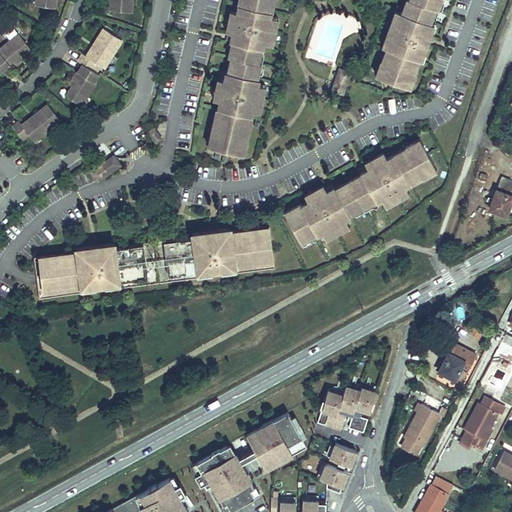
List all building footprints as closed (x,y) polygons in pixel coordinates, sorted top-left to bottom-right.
[(110,0),(110,10),(132,12),(132,0),(110,0)] [(261,47),(262,41),(271,43),(272,36),(270,36),(271,30),(272,23),(275,24),(276,17),(271,16),(272,11),(274,0),(239,0),(238,4),(239,4),(237,11),(236,11),(234,16),(233,15),(231,21),(230,26),(232,27),(231,32),(233,32),(231,41),(233,41),(229,56),(232,56),(228,71),(227,71),(225,79),(223,79),(222,83),(220,82),(219,89),(218,94),(219,95),(218,99),(220,100),(219,107),(217,107),(215,116),(216,116),(213,128),(210,138),(217,139),(215,147),(236,152),(238,144),(245,145),(247,135),(246,135),(249,123),(250,123),(251,114),(249,114),(250,109),(257,110),(258,104),(256,103),(257,97),(258,91),(261,91),(262,85),(256,83),(257,78),(255,77),(256,72),(255,71),(257,62),(255,61),(257,52),(258,52),(259,47),(261,47)] [(406,0),(402,12),(400,11),(398,17),(394,16),(391,23),(393,24),(389,33),(388,33),(385,40),(389,42),(387,47),(383,59),(382,59),(379,68),(385,71),(383,77),(403,85),(405,78),(412,81),(415,72),(414,71),(419,59),(421,53),(426,55),(428,48),(426,47),(429,37),(432,38),(434,30),(430,29),(432,24),(432,23),(430,22),(432,17),(431,17),(435,7),(437,9),(440,0),(442,0),(443,0),(442,0),(406,0)] [(122,40),(104,28),(95,42),(97,44),(94,49),(91,48),(86,55),(83,53),(78,61),(83,63),(92,69),(96,62),(102,66),(106,60),(108,61),(122,40)] [(0,66),(4,72),(12,66),(10,64),(21,55),(30,47),(18,33),(0,48),(0,66)] [(21,55),(10,64),(12,66),(13,67),(23,58),(21,55)] [(92,69),(83,63),(78,72),(80,73),(72,85),(66,95),(82,105),(96,82),(94,81),(99,74),(92,69)] [(385,71),(379,68),(376,75),(383,77),(385,71)] [(339,71),(332,90),(343,94),(350,72),(344,70),(343,73),(339,71)] [(69,83),(72,85),(80,73),(78,72),(77,71),(69,83)] [(405,78),(403,85),(410,87),(412,81),(405,78)] [(48,104),(34,114),(36,117),(31,121),(29,118),(22,124),(20,121),(13,126),(22,139),(29,134),(33,139),(39,135),(41,137),(61,121),(48,104)] [(154,128),(149,132),(154,140),(160,137),(154,128)] [(210,138),(209,146),(215,147),(217,139),(210,138)] [(420,138),(413,142),(416,148),(423,144),(420,138)] [(387,157),(384,151),(366,161),(367,164),(359,168),(361,172),(335,186),(332,183),(325,187),(323,184),(305,194),(308,201),(302,204),(301,203),(285,212),(301,240),(308,236),(311,240),(323,233),(324,236),(331,233),(329,230),(336,227),(341,224),(342,226),(348,223),(346,218),(350,215),(350,214),(355,211),(354,210),(370,201),(373,205),(374,206),(375,206),(376,206),(378,205),(379,203),(379,202),(378,200),(382,198),(384,203),(390,200),(390,198),(395,195),(401,191),(402,193),(408,190),(406,185),(422,177),(430,173),(426,167),(433,163),(423,144),(416,148),(413,142),(393,153),(393,154),(387,157)] [(238,144),(236,152),(243,153),(245,145),(238,144)] [(114,155),(91,171),(97,180),(120,164),(114,155)] [(433,163),(426,167),(430,173),(437,169),(433,163)] [(511,200),(511,180),(503,176),(494,197),(490,195),(488,200),(493,201),(490,207),(506,214),(511,200)] [(401,191),(395,195),(397,199),(409,192),(408,190),(402,193),(401,191)] [(397,199),(395,195),(390,198),(390,200),(384,203),(386,205),(397,199)] [(341,224),(336,227),(338,232),(349,225),(348,223),(342,226),(341,224)] [(39,298),(275,268),(270,226),(251,228),(251,229),(239,231),(239,230),(230,231),(229,228),(217,229),(217,231),(207,232),(206,231),(194,232),(194,237),(180,239),(180,238),(160,240),(158,228),(147,229),(148,242),(128,244),(128,245),(114,247),(113,243),(101,244),(101,246),(90,247),(90,246),(78,247),(78,251),(69,252),(69,253),(57,254),(57,253),(39,256),(34,257),(39,298)] [(331,233),(324,236),(326,238),(338,232),(336,227),(329,230),(331,233)] [(308,236),(301,240),(303,245),(311,240),(308,236)] [(482,329),(484,325),(476,321),(470,333),(478,337),(480,332),(482,329)] [(467,362),(471,353),(458,346),(453,355),(450,353),(449,353),(439,371),(455,380),(465,361),(467,362)] [(461,383),(476,356),(471,353),(467,362),(465,361),(455,380),(461,383)] [(373,402),(377,391),(362,386),(361,389),(346,385),(343,394),(328,389),(325,400),(323,399),(321,407),(323,408),(318,422),(341,429),(347,413),(339,410),(340,406),(354,410),(356,406),(370,411),(371,409),(373,410),(375,403),(373,402)] [(488,408),(492,401),(485,397),(481,404),(480,403),(466,429),(474,433),(469,442),(472,443),(481,448),(486,440),(483,438),(489,427),(497,412),(488,408)] [(501,414),(505,408),(492,401),(488,408),(497,412),(501,414)] [(439,412),(422,404),(418,411),(405,436),(423,446),(440,414),(441,413),(439,412)] [(443,416),(447,410),(442,407),(439,412),(441,413),(440,414),(443,416)] [(288,411),(248,434),(259,453),(267,468),(307,445),(303,438),(292,418),(288,411)] [(364,432),(368,418),(353,414),(349,427),(364,432)] [(296,416),(292,418),(303,438),(307,436),(296,416)] [(483,438),(486,440),(492,429),(489,427),(483,438)] [(474,433),(466,429),(459,442),(470,448),(472,443),(469,442),(474,433)] [(351,465),(357,450),(337,442),(331,457),(351,465)] [(232,454),(227,446),(197,462),(202,471),(198,473),(196,474),(201,485),(204,483),(206,487),(211,484),(213,484),(217,492),(216,492),(226,511),(227,511),(261,494),(245,465),(244,466),(242,463),(239,458),(236,452),(232,454)] [(256,449),(239,458),(242,463),(259,453),(256,449)] [(511,454),(504,450),(494,468),(511,477),(511,454)] [(197,462),(193,464),(198,473),(202,471),(197,462)] [(323,478),(328,480),(327,487),(341,492),(349,471),(328,463),(323,478)] [(438,511),(440,510),(453,485),(436,476),(416,511),(438,511)] [(175,486),(170,477),(107,511),(189,511),(181,496),(187,493),(181,482),(175,486)] [(296,511),(296,510),(297,501),(282,501),(282,498),(273,498),(272,511),(296,511)] [(303,511),(302,511),(326,511),(327,500),(303,499),(303,511)]
